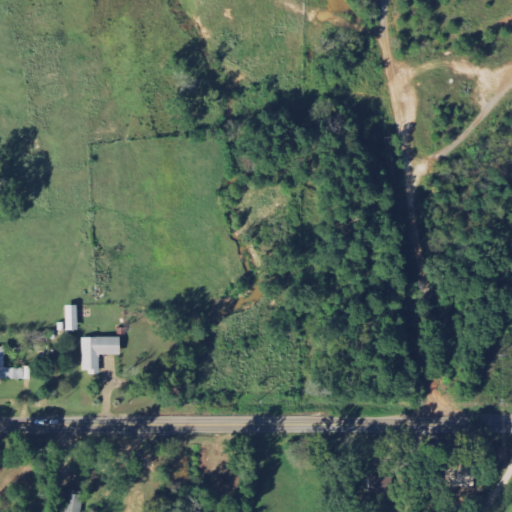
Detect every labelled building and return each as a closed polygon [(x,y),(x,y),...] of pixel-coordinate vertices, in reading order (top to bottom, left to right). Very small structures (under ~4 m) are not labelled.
[(122,355),(122,337),(83,338),(84,373),(101,373),(101,356),(122,355)] [(0,378),(32,379),(33,368),(6,368),(7,348),(0,347),(0,378)] [(449,488),(476,488),(476,467),(448,468),(449,488)] [(394,493),(394,478),(371,477),(370,492),(394,493)] [(82,511),(84,495),(66,494),(64,511),(82,511)]
